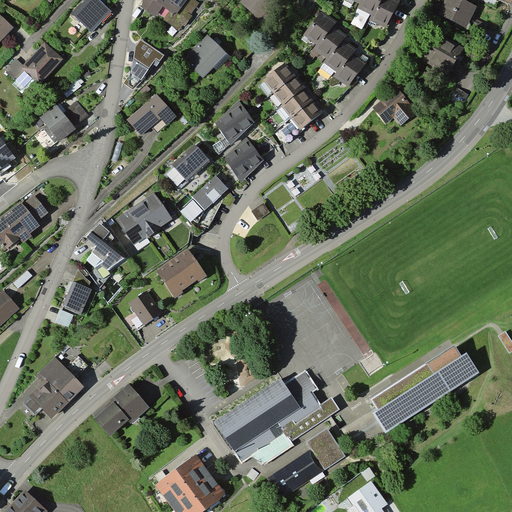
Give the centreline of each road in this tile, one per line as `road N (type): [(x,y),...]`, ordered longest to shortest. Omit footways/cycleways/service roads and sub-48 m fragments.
road 1 (residential): [(242,290),(223,251),(234,213),(343,118),(420,0)]
road 2 (tertiary): [(5,484),(97,391),(242,290)]
road 3 (tertiary): [(242,290),(430,169),(486,110)]
road 4 (residential): [(74,232),(268,54)]
road 5 (residential): [(0,398),(74,232)]
road 6 (residential): [(94,172),(128,0)]
